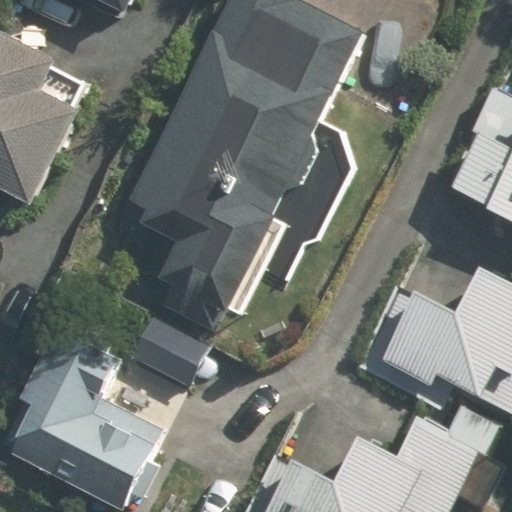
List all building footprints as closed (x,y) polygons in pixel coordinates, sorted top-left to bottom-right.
[(120,0),(141,10),(145,0),(120,0)] [(355,160),(335,124),(383,35),(317,0),(241,0),(136,198),(192,227),(160,287),(235,327),(267,267),(291,280),(355,160)] [(56,83),(69,57),(0,24),(0,183),(43,204),(93,101),(56,83)] [(511,57),(445,183),(511,218),(511,272),(492,262),(465,313),(406,282),(372,345),(478,401),(462,429),(432,413),(415,445),(380,426),(352,477),(302,451),(269,511),(492,511),(511,474),(511,460),(503,456),(511,439),(511,57)] [(219,344),(157,313),(136,354),(198,386),(219,344)] [(185,399),(69,343),(32,420),(148,476),(185,399)]
